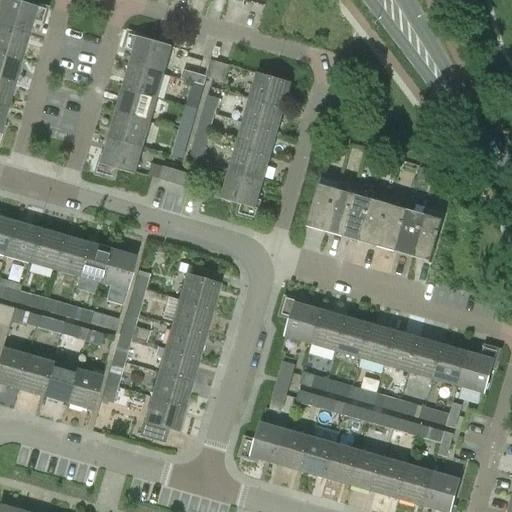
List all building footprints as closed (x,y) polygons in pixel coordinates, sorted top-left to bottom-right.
[(29,5),(10,0),(0,0),(0,2),(0,27),(28,35),(32,22),(41,25),(46,9),(30,4),(29,5)] [(28,35),(0,27),(0,53),(21,59),(28,35)] [(145,37),(128,32),(124,48),(133,51),(130,64),(164,74),(172,47),(144,38),(145,37)] [(21,59),(0,53),(0,79),(14,84),(21,59)] [(206,76),(224,81),(228,65),(211,60),(206,76)] [(164,74),(130,64),(123,89),(157,98),(164,74)] [(181,79),(192,82),(204,86),(204,85),(206,77),(183,70),(181,79)] [(250,99),(284,109),(291,83),(257,74),(250,99)] [(0,105),(7,108),(14,84),(0,79),(0,105)] [(204,85),(204,86),(192,82),(185,106),(197,110),(204,85)] [(157,98),(123,89),(116,113),(150,123),(157,98)] [(219,99),(207,96),(203,111),(215,115),(219,99)] [(243,123),(277,133),(284,109),(250,99),(243,123)] [(197,110),(185,106),(178,131),(190,134),(197,110)] [(196,136),(208,139),(215,115),(203,111),(196,136)] [(109,137),(143,147),(150,123),(116,113),(109,137)] [(236,147),(270,157),(277,133),(243,123),(236,147)] [(171,155),(183,159),(190,134),(178,131),(171,155)] [(189,160),(201,164),(208,139),(196,136),(189,160)] [(136,172),(143,147),(109,137),(104,154),(102,154),(97,171),(114,176),(117,166),(136,172)] [(229,171),(263,181),(270,157),(236,147),(229,171)] [(176,183),(179,172),(163,167),(159,179),(176,183)] [(420,169),(417,180),(429,183),(432,172),(420,169)] [(237,214),(254,219),(259,202),(258,201),(263,182),(263,181),(229,171),(229,172),(221,199),(240,205),(237,214)] [(202,178),(185,173),(182,185),(198,190),(202,178)] [(325,233),(337,190),(319,184),(307,228),(325,233)] [(342,238),(355,194),(337,190),(325,233),(342,238)] [(360,243),(372,199),(355,194),(342,238),(360,243)] [(378,248),(390,205),(372,199),(360,243),(378,248)] [(395,253),(407,209),(390,205),(378,248),(395,253)] [(413,258),(425,215),(407,209),(395,253),(413,258)] [(425,215),(413,258),(431,263),(443,220),(425,215)] [(0,255),(3,256),(13,222),(0,218),(0,255)] [(28,263),(37,229),(13,222),(3,256),(28,263)] [(52,270),(62,236),(37,229),(28,263),(52,270)] [(76,277),(86,243),(62,236),(52,270),(76,277)] [(100,284),(110,250),(86,243),(76,277),(100,284)] [(110,250),(100,284),(108,286),(104,302),(121,307),(125,291),(135,257),(110,250)] [(149,275),(137,272),(133,287),(145,291),(149,275)] [(177,300),(212,310),(219,284),(185,275),(177,300)] [(0,299),(16,304),(19,292),(0,286),(0,299)] [(126,312),(138,315),(145,291),(133,287),(126,312)] [(40,311),(44,299),(19,292),(16,304),(40,311)] [(290,318),(284,337),(312,345),(322,310),(302,305),(302,303),(285,298),(280,315),(290,318)] [(64,318),(68,306),(44,299),(40,311),(64,318)] [(170,325),(205,334),(212,310),(177,300),(170,325)] [(10,320),(13,309),(1,306),(0,309),(0,327),(7,330),(10,320)] [(89,325),(92,313),(68,306),(64,318),(89,325)] [(13,309),(10,320),(35,328),(38,317),(13,309)] [(336,352),(346,317),(322,310),(312,345),(336,352)] [(119,336),(131,340),(138,315),(126,312),(119,336)] [(92,313),(89,325),(101,328),(105,317),(92,313)] [(38,317),(35,328),(60,334),(63,324),(38,317)] [(101,328),(114,332),(117,320),(105,317),(101,328)] [(360,359),(370,324),(346,317),(336,352),(360,359)] [(63,324),(60,334),(84,341),(87,330),(63,324)] [(385,366),(395,331),(370,324),(360,359),(385,366)] [(164,349),(198,359),(205,334),(170,325),(164,349)] [(100,346),(103,335),(87,330),(84,341),(100,346)] [(409,373),(419,338),(395,331),(385,366),(409,373)] [(112,360),(124,364),(131,340),(119,336),(112,360)] [(433,380),(443,345),(419,338),(409,373),(433,380)] [(457,387),(467,352),(443,345),(433,380),(457,387)] [(495,367),(500,351),(483,346),(480,356),(467,352),(457,387),(485,395),(493,367),(495,367)] [(0,385),(17,390),(27,356),(2,349),(0,355),(0,385)] [(157,373),(191,383),(198,359),(164,349),(157,373)] [(27,356),(17,390),(42,397),(51,363),(27,356)] [(105,385),(117,388),(124,364),(112,360),(105,385)] [(295,365),(283,362),(278,378),(290,382),(295,365)] [(51,363),(42,397),(66,404),(76,370),(51,363)] [(76,370),(66,404),(91,411),(101,378),(76,370)] [(150,398),(184,407),(191,383),(157,373),(150,398)] [(325,392),(325,391),(328,380),(304,373),(301,385),(325,392)] [(349,399),(352,387),(328,380),(325,391),(325,392),(349,399)] [(289,388),(276,384),(272,400),(284,404),(289,388)] [(100,401),(112,404),(117,388),(105,385),(100,401)] [(373,406),(377,394),(352,387),(349,399),(373,406)] [(299,390),(299,392),(295,403),(320,410),(323,397),(299,390)] [(397,413),(398,411),(401,401),(377,394),(373,406),(397,413)] [(323,397),(320,410),(344,417),(347,404),(323,397)] [(184,407),(150,398),(139,437),(163,444),(167,430),(177,433),(184,407)] [(422,420),(422,418),(425,408),(401,401),(398,411),(397,413),(422,420)] [(453,403),(449,415),(446,426),(446,427),(446,426),(455,429),(462,406),(453,403)] [(347,404),(344,417),(368,423),(372,411),(347,404)] [(446,427),(446,426),(449,415),(425,408),(422,418),(422,420),(446,427)] [(372,411),(368,423),(392,430),(396,418),(372,411)] [(396,418),(392,430),(417,437),(420,425),(396,418)] [(245,438),(240,456),(257,461),(258,459),(278,465),(288,430),(260,422),(254,441),(245,438)] [(441,444),(444,432),(420,425),(417,437),(441,444)] [(288,430),(278,465),(302,472),(312,437),(288,430)] [(453,435),(444,432),(441,444),(438,455),(447,458),(453,435)] [(312,437),(302,472),(326,479),(336,444),(312,437)] [(336,444),(326,479),(350,486),(360,451),(336,444)] [(360,451),(350,486),(375,493),(385,458),(360,451)] [(385,458),(375,493),(399,499),(409,465),(385,458)] [(423,506),(433,472),(409,465),(399,499),(423,506)] [(453,508),(461,480),(433,472),(423,506),(436,510),(435,511),(453,511),(454,508),(453,508)]
